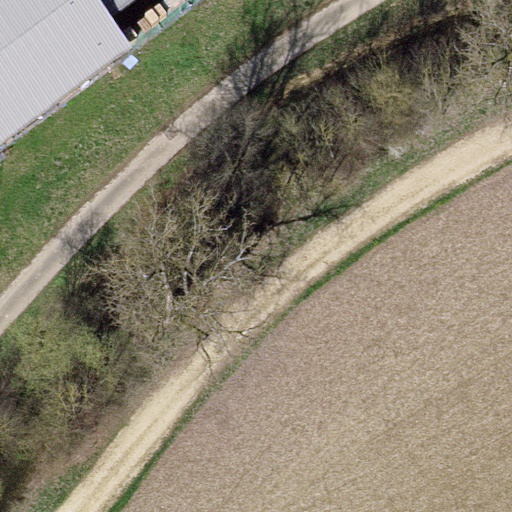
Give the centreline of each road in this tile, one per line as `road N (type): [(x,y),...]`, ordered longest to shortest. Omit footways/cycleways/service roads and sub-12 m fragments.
road 1 (track): [(511,135),(311,267),(78,511)]
road 2 (unclassified): [(0,319),(175,134),(270,56),(365,0)]
